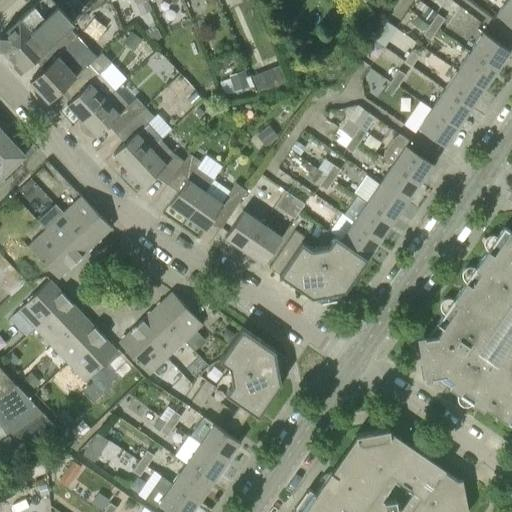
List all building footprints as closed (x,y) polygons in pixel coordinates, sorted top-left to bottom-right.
[(0,49),(20,72),(34,59),(48,45),(32,28),(57,5),(52,0),(38,0),(0,35),(0,49)] [(146,0),(137,4),(141,14),(150,10),(146,0)] [(440,0),(435,0),(432,4),(451,18),(458,8),(447,1),(445,3),(440,0)] [(511,0),(506,0),(495,13),(511,27),(511,0)] [(424,13),(428,7),(419,1),(415,7),(424,13)] [(430,24),(437,28),(445,18),(437,13),(430,24)] [(427,23),(417,16),(412,23),(422,30),(427,23)] [(430,24),(423,34),(430,39),(437,28),(430,24)] [(68,85),(97,57),(96,57),(87,46),(70,62),(72,65),(70,67),(58,54),(77,36),(69,26),(48,45),(34,59),(42,69),(29,81),(48,101),(67,84),(68,85)] [(160,37),(156,27),(146,34),(153,42),(160,37)] [(131,31),(123,42),(133,49),(142,38),(131,31)] [(469,51),(496,69),(509,50),(483,32),(469,51)] [(312,51),(314,43),(303,40),(301,48),(312,51)] [(411,50),(404,61),(411,66),(419,56),(411,50)] [(77,94),(66,103),(81,119),(115,90),(99,73),(111,62),(101,51),(96,57),(97,57),(68,85),(77,94)] [(456,70),(483,88),(496,69),(469,51),(456,70)] [(278,63),(265,69),(272,88),(286,82),(278,63)] [(229,75),(230,78),(234,90),(234,91),(250,86),(245,69),(229,75)] [(391,79),(399,85),(406,74),(399,69),(391,79)] [(443,89),(470,108),(483,88),(456,70),(443,89)] [(399,85),(391,79),(384,90),(391,95),(399,85)] [(430,108),(457,126),(470,108),(443,89),(430,108)] [(108,125),(116,134),(145,107),(136,97),(128,104),(115,90),(81,119),(97,136),(108,125)] [(186,99),(193,106),(201,98),(195,91),(186,99)] [(414,130),(417,127),(444,145),(457,126),(430,108),(419,100),(403,124),(414,130)] [(341,129),(352,136),(359,126),(366,131),(376,119),(358,105),(341,129)] [(124,143),(113,153),(128,170),(152,148),(161,140),(160,139),(161,138),(147,122),(153,116),(145,107),(116,134),(124,143)] [(204,112),(199,107),(194,111),(200,117),(204,112)] [(269,125),(257,134),(266,146),(278,136),(269,125)] [(352,136),(359,142),(366,131),(359,126),(352,136)] [(0,145),(8,138),(0,128),(0,145)] [(392,163),(419,182),(432,163),(407,146),(410,140),(399,133),(393,138),(385,150),(383,157),(392,164),(392,163)] [(359,142),(352,136),(345,146),(352,152),(359,142)] [(8,138),(0,145),(0,175),(1,177),(25,155),(8,138)] [(305,147),(296,140),(291,148),(300,155),(305,147)] [(154,175),(167,184),(191,153),(189,153),(184,160),(175,153),(165,162),(152,148),(128,170),(143,186),(154,175)] [(169,203),(187,216),(205,191),(188,179),(201,161),(191,153),(167,184),(177,191),(169,203)] [(326,174),(333,164),(324,157),(317,167),(326,174)] [(319,184),(326,174),(317,167),(308,161),(301,171),(319,184)] [(379,182),(406,200),(419,182),(392,163),(392,164),(379,182)] [(326,174),(334,179),(341,169),(333,164),(326,174)] [(334,179),(326,174),(319,184),(327,189),(334,179)] [(34,181),(23,191),(33,200),(43,191),(34,181)] [(205,191),(187,216),(205,229),(214,217),(224,224),(247,190),(236,182),(221,203),(205,191)] [(366,200),(393,219),(406,200),(379,182),(366,200)] [(305,203),(285,190),(275,205),(294,218),(305,203)] [(63,212),(93,244),(111,227),(81,195),(63,212)] [(353,219),(380,238),(393,219),(366,200),(353,219)] [(224,236),(244,250),(263,222),(243,209),(224,236)] [(45,229),(76,261),(93,244),(63,212),(45,229)] [(340,237),(368,256),(380,238),(353,219),(340,237)] [(263,222),(244,250),(263,263),(282,236),(263,222)] [(448,386),(458,393),(457,394),(457,396),(456,398),(457,399),(457,401),(458,402),(459,404),(460,405),(462,406),(463,406),(465,406),(467,406),(468,406),(470,405),(471,404),(472,403),(482,409),(484,406),(511,425),(511,424),(511,232),(503,226),(497,236),(495,235),(494,234),(492,234),(490,234),(489,235),(487,236),(486,237),(485,238),(484,239),(483,241),(483,243),(483,244),(484,246),(484,248),(486,249),(487,250),(475,267),(473,266),(472,266),(470,266),(468,266),(467,266),(465,267),(464,268),(463,269),(462,270),(462,271),(461,273),(461,274),(461,276),(462,277),(462,278),(463,279),(464,280),(465,282),(453,299),(451,298),(450,297),(448,297),(446,297),(445,298),(443,299),(442,300),(441,301),(440,303),(440,304),(439,306),(440,308),(440,309),(441,311),(442,312),(443,313),(437,323),(428,337),(418,338),(425,378),(435,376),(441,380),(448,386)] [(76,261),(45,229),(28,246),(58,278),(76,261)] [(299,243),(301,240),(304,236),(294,229),(289,237),(299,243)] [(301,240),(299,243),(294,251),(288,258),(283,266),(278,273),(311,296),(320,294),(322,304),(337,301),(335,292),(344,290),(368,256),(340,237),(335,234),(328,244),(311,247),(301,240)] [(294,251),(299,243),(289,237),(284,244),(294,251)] [(288,258),(294,251),(284,244),(279,252),(288,258)] [(283,266),(288,258),(279,252),(274,259),(283,266)] [(0,261),(0,275),(11,265),(4,257),(0,261)] [(278,273),(283,266),(274,259),(268,267),(278,273)] [(0,275),(0,284),(3,288),(19,273),(11,265),(0,275)] [(19,273),(3,288),(11,295),(26,280),(19,273)] [(17,310),(34,327),(66,297),(49,279),(17,310)] [(154,308),(184,341),(202,324),(172,292),(154,308)] [(34,327),(51,345),(83,315),(66,297),(34,327)] [(166,357),(184,341),(154,308),(136,325),(166,357)] [(51,345),(67,363),(99,332),(83,315),(51,345)] [(148,374),(166,357),(136,325),(118,342),(148,374)] [(225,393),(240,404),(251,411),(258,416),(280,383),(279,374),(288,372),(285,357),(276,358),(274,349),(241,326),(235,335),(229,344),(219,359),(228,366),(232,383),(225,393)] [(223,341),(229,344),(235,335),(227,329),(223,334),(223,341)] [(99,332),(67,363),(84,380),(116,350),(99,332)] [(20,359),(13,352),(7,357),(14,364),(20,359)] [(0,395),(17,384),(0,365),(0,395)] [(40,381),(31,371),(24,378),(34,388),(40,381)] [(200,386),(211,393),(216,386),(205,379),(200,386)] [(0,457),(56,426),(17,384),(0,395),(0,457)] [(196,393),(206,400),(211,393),(200,386),(196,393)] [(206,400),(196,393),(191,400),(201,407),(206,400)] [(236,410),(246,418),(251,411),(240,404),(236,410)] [(167,420),(174,425),(181,415),(174,410),(167,420)] [(231,417),(241,425),(246,418),(236,410),(231,417)] [(160,431),(167,420),(159,415),(152,425),(160,431)] [(241,425),(231,417),(226,424),(237,432),(241,425)] [(174,425),(167,420),(160,431),(167,436),(174,425)] [(199,443),(226,462),(240,442),(213,423),(199,443)] [(467,511),(468,511),(465,498),(464,492),(462,478),(456,479),(389,433),(388,428),(355,434),(356,439),(333,472),(330,470),(315,492),(308,488),(291,511),(467,511)] [(185,463),(212,482),(226,462),(199,443),(188,435),(175,454),(185,462),(185,463)] [(101,452),(89,443),(82,453),(94,462),(101,452)] [(140,460),(147,465),(154,455),(147,449),(140,460)] [(48,481),(52,455),(46,454),(42,476),(32,481),(34,487),(48,481)] [(73,459),(59,480),(67,487),(81,466),(73,459)] [(147,465),(140,460),(132,471),(140,476),(147,465)] [(171,483),(198,502),(212,482),(185,463),(171,483)] [(45,483),(37,486),(41,495),(48,493),(45,483)] [(171,483),(157,503),(170,511),(190,511),(198,502),(171,483)] [(99,491),(91,503),(101,510),(109,498),(99,491)] [(103,511),(102,511),(113,511),(117,507),(110,502),(103,511)]
